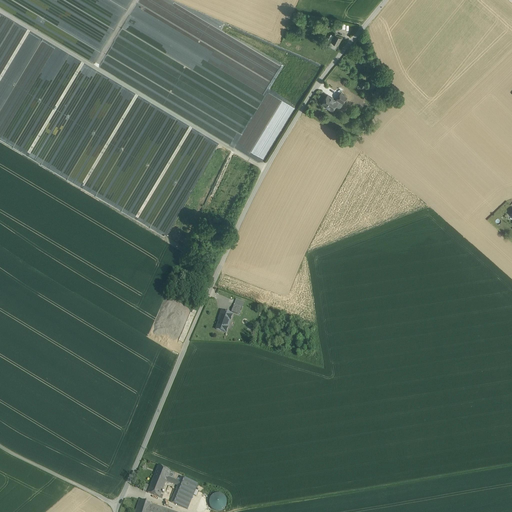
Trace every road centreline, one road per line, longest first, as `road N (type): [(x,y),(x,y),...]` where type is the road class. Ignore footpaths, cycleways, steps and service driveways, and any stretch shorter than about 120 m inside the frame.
road 1 (unclassified): [(117,505),(268,165),(330,66),(385,0)]
road 2 (unclassified): [(117,505),(0,444)]
